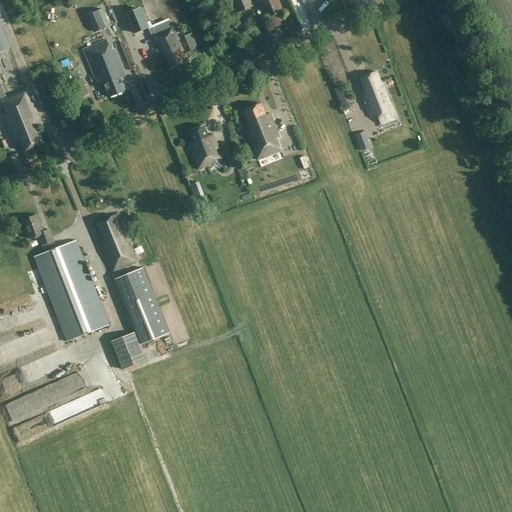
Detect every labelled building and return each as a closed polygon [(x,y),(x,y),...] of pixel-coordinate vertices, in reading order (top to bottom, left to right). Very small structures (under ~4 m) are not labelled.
[(233,0),(239,12),(250,7),(250,5),(252,4),(250,0),(233,0)] [(258,0),(260,2),(262,3),(268,17),(282,11),(277,0),(258,0)] [(89,16),(96,32),(109,27),(102,10),(89,16)] [(140,11),(127,17),(135,35),(148,29),(140,11)] [(445,28),(449,38),(466,31),(459,14),(456,15),(455,12),(445,17),(449,26),(445,28)] [(0,25),(0,84),(1,86),(0,86),(0,106),(1,109),(4,108),(7,114),(4,115),(15,144),(20,142),(24,151),(43,143),(36,127),(41,125),(0,25)] [(178,41),(179,40),(173,27),(153,36),(160,52),(163,50),(171,69),(185,62),(181,54),(183,53),(178,41)] [(53,38),(60,58),(76,52),(69,32),(53,38)] [(455,42),(458,50),(469,46),(466,39),(455,42)] [(85,49),(97,79),(99,78),(101,85),(105,84),(110,96),(125,90),(120,78),(125,76),(115,50),(112,51),(107,40),(85,49)] [(75,65),(66,67),(68,77),(77,75),(75,65)] [(364,97),(376,126),(397,118),(383,82),(380,83),(376,71),(361,77),(368,96),(364,97)] [(70,84),(78,101),(89,95),(81,79),(70,84)] [(247,130),(259,159),(281,150),(277,139),(280,138),(271,113),(267,115),(262,103),(244,111),(251,128),(247,130)] [(61,104),(52,104),(53,113),(61,112),(61,104)] [(217,149),(219,148),(213,133),(209,135),(205,125),(190,131),(193,141),(189,143),(199,169),(224,160),(222,155),(220,155),(217,149)] [(365,130),(355,134),(361,150),(371,146),(365,130)] [(231,149),(224,153),(231,164),(238,160),(231,149)] [(41,268),(69,340),(109,325),(76,240),(58,248),(50,229),(44,231),(38,215),(24,220),(31,238),(39,235),(46,252),(36,256),(41,268)] [(114,216),(96,223),(104,242),(100,243),(112,272),(137,262),(121,224),(118,226),(114,216)] [(142,268),(114,280),(140,346),(168,334),(142,268)] [(145,361),(134,333),(111,342),(122,370),(145,361)] [(157,358),(166,355),(162,345),(144,352),(147,358),(155,355),(157,358)] [(83,373),(38,392),(44,406),(88,387),(83,373)]
